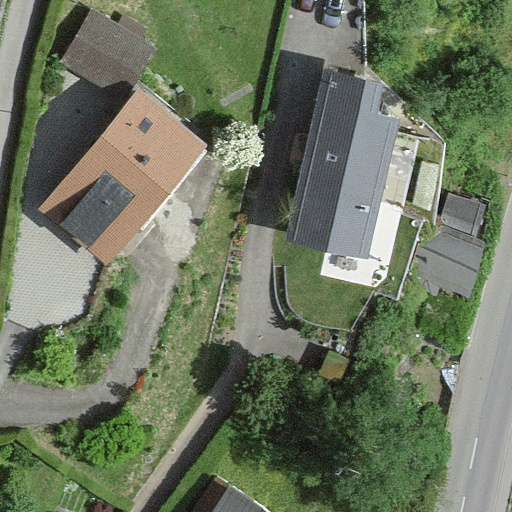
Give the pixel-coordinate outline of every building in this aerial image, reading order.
[(92,3),(63,57),(126,91),(156,39),(92,3)] [(384,67),(324,53),(285,226),(368,245),(400,101),(377,96),(384,67)] [(126,91),(38,203),(105,254),(206,125),(139,73),(126,91)] [(481,235),(444,229),(418,245),(413,275),(470,285),(481,235)] [(285,511),(227,472),(199,511),(285,511)]
